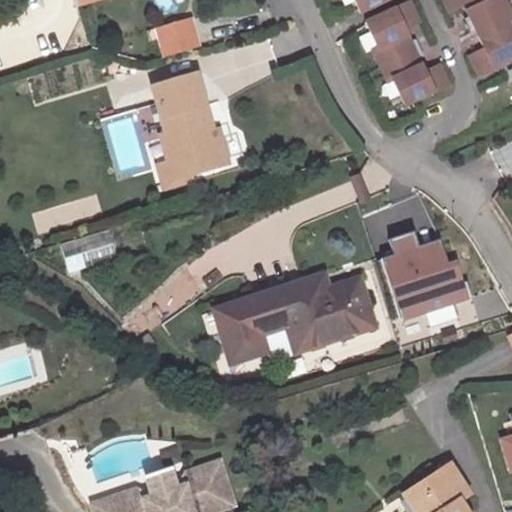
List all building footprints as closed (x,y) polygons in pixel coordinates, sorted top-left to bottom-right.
[(74,0),(78,10),(110,0),(74,0)] [(400,38),(409,33),(406,27),(420,20),(410,0),(408,0),(366,21),(378,46),(373,48),(389,81),(394,79),(406,104),(451,82),(441,62),(426,69),(423,62),(414,66),(400,38)] [(511,21),(511,12),(506,0),(444,0),(448,6),(460,0),(462,0),(466,7),(475,2),(489,30),(480,35),(483,41),(469,48),(479,69),(511,52),(511,24),(511,22),(511,21)] [(475,2),(466,7),(480,35),(489,30),(475,2)] [(157,28),(166,54),(198,44),(188,17),(157,28)] [(409,33),(400,38),(414,66),(423,62),(409,33)] [(270,43),(213,55),(222,91),(279,78),(270,43)] [(198,72),(150,87),(167,140),(162,141),(173,174),(230,156),(223,134),(215,136),(213,127),(215,127),(198,72)] [(121,218),(71,236),(81,264),(132,246),(121,218)] [(419,249),(413,232),(391,239),(397,256),(380,262),(399,321),(470,297),(465,281),(461,282),(454,261),(447,263),(440,242),(419,249)] [(182,274),(165,290),(183,308),(200,292),(182,274)] [(321,276),(304,282),(309,296),(326,290),(321,276)] [(311,335),(314,342),(369,323),(356,281),(326,290),(309,296),(304,282),(275,291),(292,341),(311,335)] [(292,341),(275,291),(214,312),(231,364),(278,348),(280,353),(295,348),(292,341)] [(311,335),(292,341),(295,348),(314,342),(311,335)] [(511,434),(501,438),(509,470),(511,468),(511,434)] [(453,459),(403,494),(411,511),(471,511),(465,501),(476,494),(453,459)] [(135,495),(93,508),(93,511),(214,511),(233,506),(221,468),(188,478),(183,486),(178,488),(174,496),(160,500),(152,496),(143,499),(135,495)]
